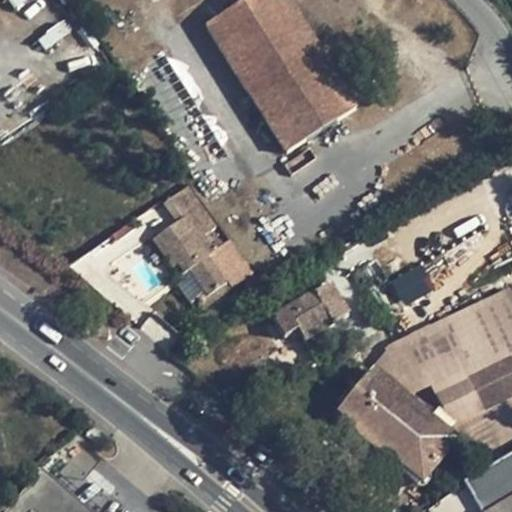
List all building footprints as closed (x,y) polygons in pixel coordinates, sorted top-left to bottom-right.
[(7,0),(13,8),(24,0),(7,0)] [(288,0),(251,0),(206,29),(285,155),(358,109),(288,0)] [(191,191),(166,209),(178,225),(183,220),(194,236),(214,222),(191,191)] [(178,225),(153,242),(173,270),(177,267),(183,276),(190,271),(205,293),(195,300),(201,310),(215,300),(212,295),(225,286),(228,292),(252,276),(228,243),(208,256),(194,236),(183,220),(178,225)] [(68,269),(168,353),(183,338),(112,277),(111,276),(111,274),(111,271),(111,269),(112,268),(113,266),(118,262),(146,241),(134,223),(68,269)] [(177,267),(173,270),(180,279),(183,276),(177,267)] [(423,268),(392,278),(401,303),(431,293),(423,268)] [(205,293),(190,271),(183,276),(180,279),(175,282),(190,304),(195,300),(205,293)] [(225,286),(212,295),(215,300),(228,292),(225,286)] [(329,286),(272,320),(284,340),(298,332),(304,344),(348,316),(329,286)] [(511,295),(395,350),(374,377),(393,393),(424,357),(467,435),(490,425),(501,450),(511,444),(511,361),(510,357),(511,356),(511,295)] [(371,374),(338,413),(364,436),(364,437),(363,439),(363,442),(364,444),(365,446),(368,448),(372,447),(374,445),(421,485),(454,444),(393,393),(374,377),(371,374)] [(86,511),(41,473),(5,511),(86,511)] [(465,511),(454,492),(428,508),(430,511),(465,511)] [(511,511),(511,501),(494,511),(511,511)]
